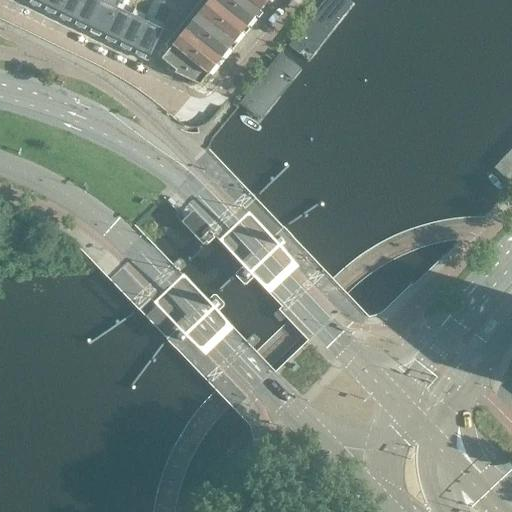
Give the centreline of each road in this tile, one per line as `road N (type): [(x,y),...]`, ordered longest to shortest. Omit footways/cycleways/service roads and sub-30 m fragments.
road 1 (primary): [(403,409),(146,148),(72,110),(0,90)]
road 2 (primary): [(0,165),(93,212),(348,464)]
road 3 (residential): [(2,0),(199,94),(228,83),(294,0)]
road 4 (secondary): [(403,409),(511,285)]
road 5 (primary): [(506,511),(403,409)]
